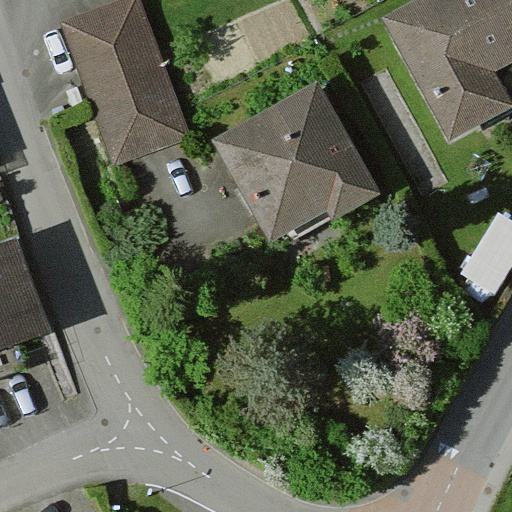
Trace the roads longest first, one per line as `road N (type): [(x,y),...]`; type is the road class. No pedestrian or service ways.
road 1 (unclassified): [(0,57),(137,424)]
road 2 (residential): [(137,424),(0,492)]
road 3 (unclassified): [(137,424),(260,511)]
road 4 (tertiary): [(453,511),(511,397)]
